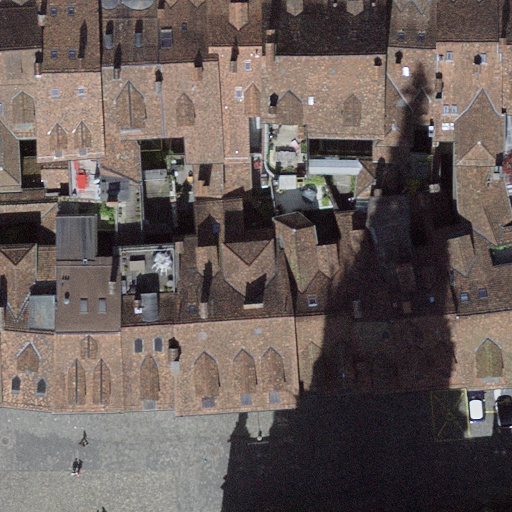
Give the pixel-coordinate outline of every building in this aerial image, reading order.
[(0,0),(0,179),(1,190),(3,190),(3,193),(29,192),(28,176),(44,175),(41,121),(43,121),(36,0),(0,0)] [(101,171),(92,0),(36,0),(43,121),(41,121),(44,175),(45,192),(60,192),(60,191),(75,191),(75,193),(100,194),(99,176),(101,171)] [(177,391),(178,243),(172,188),(165,119),(163,120),(156,0),(92,0),(101,171),(99,176),(100,194),(117,195),(117,394),(147,392),(177,391)] [(216,105),(210,0),(156,0),(163,120),(165,119),(172,188),(219,187),(216,116),(216,105)] [(275,196),(272,172),(269,171),(265,0),(210,0),(216,105),(216,116),(219,187),(220,198),(275,196)] [(434,172),(437,0),(265,0),(269,171),(272,172),(322,171),(338,214),(347,248),(367,378),(386,376),(405,375),(369,214),(373,192),(381,191),(381,180),(393,180),(393,190),(418,189),(421,190),(435,186),(434,172)] [(511,366),(511,189),(492,189),(496,0),(437,0),(434,172),(435,186),(421,190),(468,370),(511,366)] [(511,0),(496,0),(492,189),(511,189),(511,0)] [(322,171),(272,172),(275,196),(293,384),(330,381),(367,378),(347,248),(338,214),(322,171)] [(3,190),(1,190),(0,189),(0,388),(29,391),(58,395),(61,395),(60,192),(45,192),(44,175),(28,176),(29,192),(3,193),(3,190)] [(421,190),(418,189),(393,190),(393,180),(381,180),(381,191),(373,192),(369,214),(405,375),(436,373),(468,370),(421,190)] [(262,386),(293,384),(275,196),(220,198),(219,187),(172,188),(178,243),(177,391),(201,390),(201,391),(231,389),(262,387),(262,386)] [(60,191),(60,192),(61,395),(89,394),(117,394),(117,195),(100,194),(75,193),(75,191),(60,191)]
